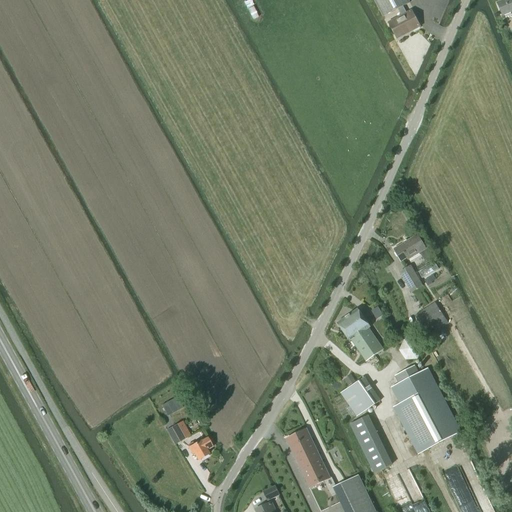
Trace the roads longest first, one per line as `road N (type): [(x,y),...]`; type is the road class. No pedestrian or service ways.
road 1 (unclassified): [(217,511),(322,328),(467,0)]
road 2 (unclassified): [(116,511),(0,311)]
road 3 (primary): [(95,511),(0,339)]
